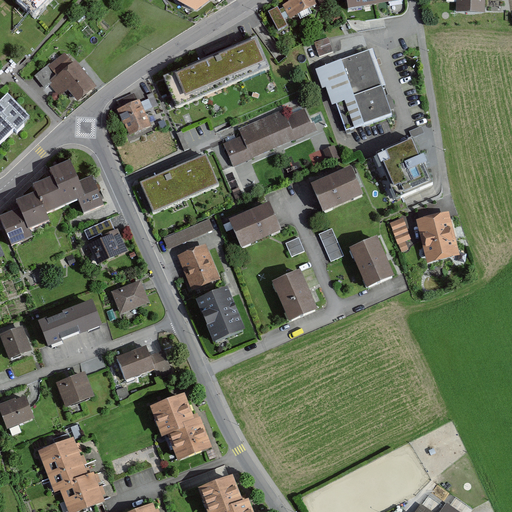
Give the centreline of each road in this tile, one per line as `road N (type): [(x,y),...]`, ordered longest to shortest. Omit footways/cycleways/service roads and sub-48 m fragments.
road 1 (residential): [(199,372),(336,311),(285,191)]
road 2 (tertiary): [(177,321),(78,116)]
road 3 (tertiary): [(78,116),(246,0)]
road 4 (residential): [(177,321),(0,388)]
road 5 (unknown): [(113,183),(283,104)]
road 6 (residential): [(413,0),(445,180)]
road 7 (unknown): [(87,453),(116,496),(236,449)]
road 8 (tertiary): [(281,511),(236,449),(199,372)]
